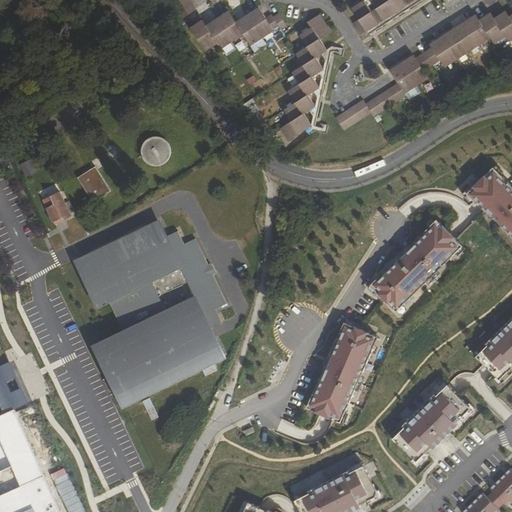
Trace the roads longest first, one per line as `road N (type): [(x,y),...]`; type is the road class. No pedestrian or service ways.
road 1 (tertiary): [(511,102),(470,112),(384,166),(312,179),(265,163),(174,69)]
road 2 (residential): [(218,423),(280,394),(402,213)]
road 3 (residential): [(0,159),(83,102),(174,69)]
road 4 (residential): [(475,0),(390,54),(363,53)]
